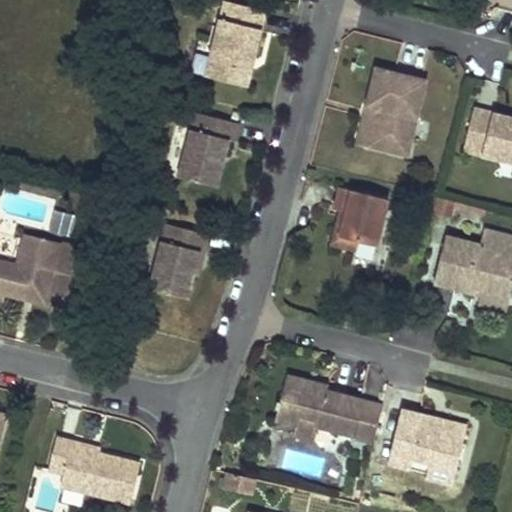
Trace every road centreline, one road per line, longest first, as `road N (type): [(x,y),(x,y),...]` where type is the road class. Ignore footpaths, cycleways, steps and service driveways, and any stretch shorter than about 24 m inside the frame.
road 1 (residential): [(246,319),(328,11)]
road 2 (residential): [(0,358),(206,411)]
road 3 (residential): [(246,319),(429,363)]
road 4 (residential): [(328,11),(508,55)]
